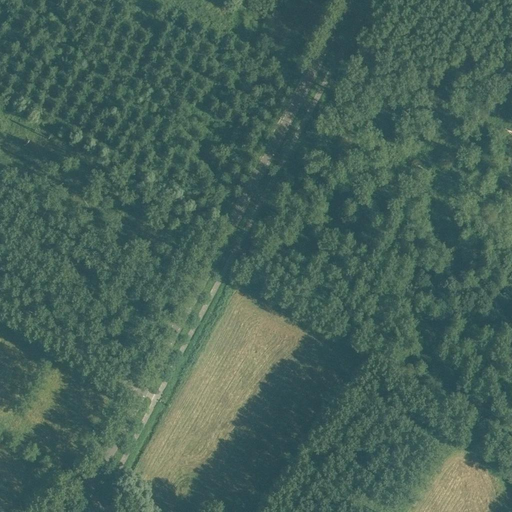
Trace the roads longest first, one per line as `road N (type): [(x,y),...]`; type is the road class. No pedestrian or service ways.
road 1 (tertiary): [(142,389),(349,0)]
road 2 (unclassified): [(142,389),(0,296)]
